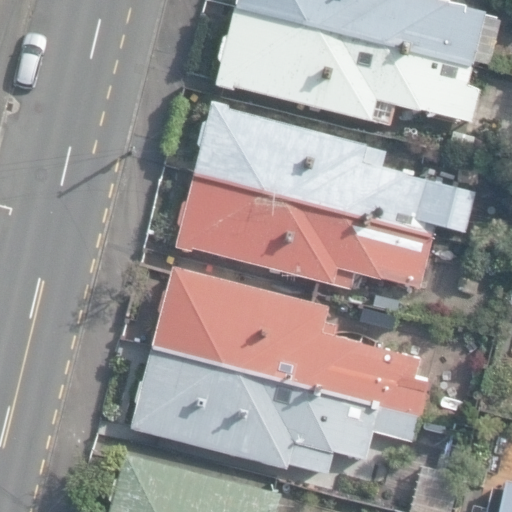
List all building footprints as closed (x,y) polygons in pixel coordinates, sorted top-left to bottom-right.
[(232,0),(231,6),(474,61),(485,12),(432,0),(232,0)] [(465,96),(472,66),(235,9),(229,34),(223,36),(218,57),(221,60),(217,84),(234,89),(237,85),(390,124),(395,104),(479,125),(485,101),(465,96)] [(387,150),(230,109),(230,106),(212,102),(209,121),(203,122),(198,143),(201,148),(194,173),(435,237),(438,225),(466,232),(476,193),(429,181),(409,176),(410,173),(383,166),(387,150)] [(435,237),(194,173),(189,197),(183,199),(177,221),(181,227),(175,245),(192,250),(195,247),(352,288),(356,272),(384,279),(384,278),(422,288),(435,237)] [(153,347),(421,414),(430,381),(415,377),(420,358),(331,335),(333,326),(324,324),(328,308),(174,267),(153,347)] [(289,464),(327,475),(335,448),(368,458),(376,430),(414,441),(423,418),(149,347),(127,424),(287,470),(289,464)] [(109,511),(276,511),(282,492),(124,452),(118,476),(114,479),(108,499),(111,504),(109,511)]
